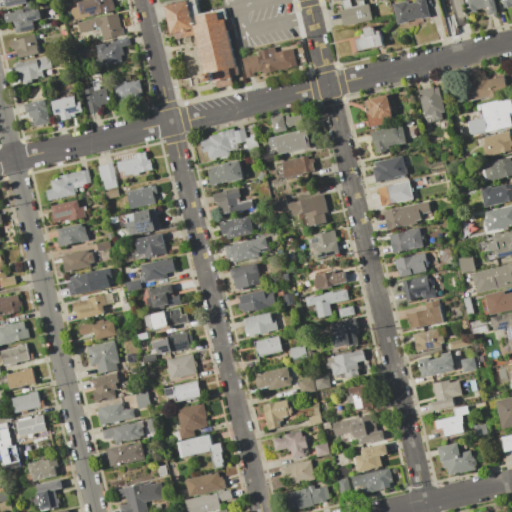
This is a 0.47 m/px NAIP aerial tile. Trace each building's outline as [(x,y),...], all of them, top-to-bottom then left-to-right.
[(114,0),(115,4),(113,4),(114,11),(71,20),(69,8),(76,6),(75,3),(77,2),(87,0),(114,0)] [(206,82),(195,34),(173,39),(165,6),(189,0),(194,0),(198,13),(222,7),(237,75),(206,82)] [(343,9),(342,1),(336,2),(335,0),(363,0),(364,4),(369,3),(373,19),(344,26),(340,10),(343,9)] [(394,3),(409,0),(409,4),(418,2),(418,0),(426,0),(430,17),(422,19),(422,17),(409,20),(409,22),(398,24),(394,3)] [(495,0),(498,12),(488,15),(486,7),(478,9),(478,12),(470,14),(467,0),(495,0)] [(511,0),(511,6),(504,8),(503,2),(501,2),(500,0),(511,0)] [(3,13),(22,9),(22,12),(40,8),(42,19),(33,21),(35,28),(16,33),(13,20),(6,22),(3,13)] [(77,22),(118,13),(121,27),(122,27),(124,35),(102,40),(99,27),(96,28),(96,26),(92,27),(92,30),(79,33),(77,22)] [(353,53),(350,40),(361,38),(360,35),(365,33),(363,28),(372,26),(372,27),(374,27),(375,31),(380,30),(384,45),(353,53)] [(10,40),(35,35),(39,53),(19,58),(17,51),(14,52),(14,49),(12,50),(10,40)] [(96,45),(105,43),(106,47),(108,46),(107,44),(112,43),(111,41),(129,37),(130,44),(122,46),(124,54),(121,54),(123,61),(100,66),(96,45)] [(254,57),(258,56),(259,56),(258,50),(274,46),(275,52),(291,48),(296,65),(262,73),(261,70),(257,71),(252,72),(253,76),(245,78),(241,58),(248,56),(253,55),(254,57)] [(15,63),(49,55),(52,67),(42,70),(44,77),(32,80),(33,82),(23,84),(21,75),(18,76),(15,63)] [(468,101),(463,78),(487,73),(488,79),(505,75),(508,93),(468,101)] [(85,90),(93,88),(92,82),(101,79),(102,86),(101,86),(102,88),(106,87),(110,103),(101,105),(102,107),(98,108),(99,110),(91,112),(85,90)] [(139,79),(144,100),(119,106),(114,85),(122,83),(122,82),(126,81),(127,82),(139,79)] [(439,87),(445,112),(443,113),(445,118),(429,121),(428,116),(424,117),(418,90),(434,86),(434,88),(439,87)] [(51,101),(64,98),(63,91),(72,89),(75,102),(80,101),(83,112),(75,114),(75,115),(71,116),(72,118),(62,120),(61,114),(55,115),(51,101)] [(387,95),(393,115),(389,116),(390,122),(370,128),(363,101),(387,95)] [(511,127),(471,135),(468,121),(483,117),(480,104),(511,97),(511,115),(511,116),(511,121),(511,127)] [(24,104),(44,99),(50,122),(35,126),(32,117),(29,117),(28,113),(27,113),(24,104)] [(271,118),(303,110),(306,123),(287,128),(288,130),(275,133),(271,118)] [(371,132),(402,125),(406,143),(390,147),(391,150),(376,154),(371,132)] [(200,140),(209,138),(209,135),(218,133),(217,132),(234,129),(234,130),(244,127),(247,138),(250,137),(249,134),(256,133),(259,149),(248,152),(245,141),(237,143),(239,149),(229,151),(230,154),(228,155),(228,156),(225,157),(225,156),(209,159),(208,153),(204,153),(200,140)] [(268,138),(306,129),(310,147),(278,154),(278,155),(275,155),(276,159),(263,162),(261,154),(266,153),(264,144),(270,143),(268,138)] [(483,137),(511,131),(511,150),(487,156),(483,137)] [(117,161),(136,157),(135,153),(145,151),(147,159),(150,159),(152,169),(139,172),(140,174),(134,175),(133,174),(126,175),(125,170),(119,172),(117,161)] [(281,161),(309,155),(309,158),(314,157),(317,170),(285,178),(281,161)] [(374,162),(403,156),(407,175),(376,182),(373,167),(375,167),(374,162)] [(483,162),(511,156),(511,160),(511,175),(486,181),(483,170),(485,169),(483,162)] [(239,160),(244,180),(229,183),(229,182),(211,186),(207,167),(218,164),(218,166),(225,164),(225,163),(239,160)] [(112,163),(117,187),(105,190),(103,180),(101,181),(97,166),(112,163)] [(59,176),(87,169),(90,182),(84,184),(85,186),(76,187),(77,192),(75,192),(76,195),(49,201),(46,190),(53,188),(51,180),(59,178),(59,176)] [(378,189),(424,177),(427,186),(414,190),(414,191),(412,192),(413,198),(382,206),(378,189)] [(511,200),(485,208),(480,188),(492,185),(492,188),(511,182),(511,200)] [(126,192),(155,185),(158,197),(155,198),(156,203),(130,209),(128,200),(127,200),(126,192)] [(214,194),(239,188),(241,197),(239,198),(240,201),(251,199),(254,208),(219,216),(214,194)] [(104,191),(117,189),(119,197),(106,200),(104,191)] [(290,203),(324,194),(329,212),(325,213),(327,222),(309,227),(306,213),(294,216),(290,203)] [(270,199),(284,195),(288,211),(273,215),(270,199)] [(52,206),(78,200),(79,207),(83,206),(86,217),(56,224),(56,223),(54,223),(52,213),(53,213),(52,206)] [(384,211),(414,204),(415,210),(424,208),(425,216),(417,218),(418,224),(403,227),(403,226),(388,229),(384,211)] [(486,211),(511,205),(511,225),(508,227),(509,230),(503,231),(503,228),(487,231),(484,219),(487,218),(486,211)] [(126,215),(135,213),(135,212),(150,209),(150,210),(155,208),(157,216),(158,215),(161,228),(131,236),(126,215)] [(249,212),(256,210),(258,217),(251,218),(249,212)] [(220,222),(249,215),(254,233),(228,239),(227,233),(223,234),(220,222)] [(457,218),(467,216),(471,229),(461,232),(457,218)] [(58,229),(82,223),(83,227),(85,226),(89,240),(59,247),(57,237),(59,236),(58,229)] [(389,235),(419,227),(424,246),(394,254),(389,235)] [(315,259),(312,245),(310,246),(309,239),(314,237),(314,235),(334,230),(340,253),(315,259)] [(486,237),(511,230),(511,254),(495,258),(494,254),(490,254),(486,237)] [(161,233),(166,253),(146,258),(145,254),(139,255),(137,248),(135,249),(133,240),(161,233)] [(258,239),(267,237),(269,244),(260,246),(258,239)] [(225,246),(256,239),(260,256),(234,262),(233,257),(228,258),(225,246)] [(96,243),(108,240),(111,249),(98,252),(96,243)] [(0,250),(6,277),(14,276),(16,284),(1,287),(0,282),(0,250)] [(61,255),(87,250),(88,253),(92,252),(94,262),(90,263),(91,266),(65,272),(61,255)] [(395,259),(423,253),(427,271),(399,277),(395,259)] [(458,258),(473,255),(476,269),(462,272),(458,258)] [(141,265),(172,257),(175,270),(166,273),(167,277),(145,282),(141,265)] [(471,273),(507,265),(506,263),(511,261),(511,285),(493,290),(493,289),(475,292),(471,273)] [(230,269),(256,263),(261,283),(236,289),(233,278),(232,278),(230,269)] [(71,296),(68,282),(71,281),(70,277),(96,270),(99,279),(107,277),(109,286),(71,296)] [(317,289),(314,279),(316,279),(315,275),(336,270),(336,273),(346,271),(348,281),(333,285),(334,287),(326,288),(326,287),(317,289)] [(403,281),(427,275),(430,290),(435,289),(437,297),(424,300),(423,297),(407,301),(405,290),(402,291),(401,284),(403,283),(403,281)] [(126,282),(139,279),(141,288),(128,292),(126,282)] [(146,290),(171,284),(174,295),(179,294),(182,304),(169,307),(169,304),(149,309),(146,297),(148,297),(146,290)] [(462,289),(474,287),(476,294),(464,297),(462,289)] [(306,297),(324,293),(324,292),(332,290),(333,292),(347,288),(350,299),(330,303),(333,315),(319,318),(316,305),(308,306),(306,297)] [(237,296),(265,290),(266,293),(272,291),(276,305),(269,306),(270,307),(244,314),(243,309),(241,310),(237,296)] [(485,295),(503,290),(504,294),(511,291),(511,309),(490,315),(485,295)] [(282,294),(292,292),(294,303),(285,305),(282,294)] [(73,302),(82,300),(81,297),(88,295),(89,298),(111,293),(113,303),(103,306),(105,313),(79,320),(77,312),(76,313),(73,302)] [(0,315),(0,295),(1,295),(2,297),(6,296),(6,297),(17,295),(21,311),(0,315)] [(463,299),(470,297),(473,313),(467,314),(463,299)] [(411,330),(407,314),(426,309),(425,303),(438,300),(443,322),(411,330)] [(129,302),(131,309),(124,310),(123,303),(129,302)] [(338,309),(353,305),(355,314),(340,317),(338,309)] [(145,316),(185,307),(189,322),(149,331),(145,316)] [(490,317),(511,311),(511,350),(509,351),(504,329),(494,331),(490,317)] [(247,336),(243,318),(271,312),(272,319),(276,318),(278,329),(268,331),(269,333),(260,335),(260,333),(247,336)] [(331,323),(356,317),(360,334),(357,334),(359,344),(349,347),(348,345),(337,347),(331,323)] [(469,322),(485,318),(488,331),(472,334),(469,322)] [(79,325),(104,319),(105,323),(113,321),(116,335),(97,340),(95,332),(81,335),(79,325)] [(461,321),(467,319),(470,328),(463,330),(461,321)] [(0,344),(0,326),(4,326),(4,324),(8,323),(8,324),(12,323),(13,324),(24,321),(26,328),(27,328),(30,337),(0,344)] [(413,334),(437,328),(438,334),(442,334),(444,343),(441,344),(441,346),(417,352),(413,334)] [(171,352),(171,351),(166,352),(163,343),(168,341),(167,336),(186,331),(190,347),(171,352)] [(136,334),(146,332),(148,338),(138,340),(136,334)] [(255,341),(279,336),(283,351),(258,357),(255,341)] [(448,342),(469,337),(471,345),(450,350),(448,342)] [(87,347),(114,341),(119,362),(116,363),(118,369),(99,373),(96,364),(91,365),(87,347)] [(4,365),(0,351),(18,347),(17,345),(26,343),(30,359),(4,365)] [(289,348),(305,345),(308,357),(292,360),(289,348)] [(327,358),(363,349),(365,361),(358,363),(359,369),(358,370),(359,376),(346,379),(344,374),(332,377),(330,369),(328,369),(327,362),(328,362),(327,358)] [(423,377),(419,359),(429,356),(430,360),(441,357),(440,353),(450,351),(455,369),(423,377)] [(143,355),(154,353),(156,360),(144,363),(143,355)] [(166,360),(193,354),(197,373),(171,379),(166,360)] [(460,360),(473,356),(476,370),(463,373),(460,360)] [(10,389),(6,374),(24,370),(23,369),(31,367),(35,383),(10,389)] [(255,374),(288,367),(292,385),(258,392),(255,374)] [(93,378),(117,373),(119,382),(115,383),(117,389),(114,390),(116,396),(115,397),(115,398),(103,401),(103,400),(96,401),(93,391),(96,391),(93,378)] [(314,376),(328,374),(330,387),(317,390),(314,376)] [(298,380),(312,377),(315,391),(301,394),(298,380)] [(430,411),(428,402),(436,400),(435,393),(433,393),(431,386),(433,386),(432,383),(449,379),(450,382),(460,380),(463,394),(461,395),(462,398),(453,400),(455,406),(430,411)] [(164,388),(197,381),(201,396),(176,402),(175,398),(169,399),(168,397),(166,398),(164,388)] [(139,392),(137,384),(144,382),(145,386),(146,386),(147,390),(139,392)] [(368,382),(374,408),(355,412),(352,401),(349,401),(347,394),(351,393),(349,386),(368,382)] [(15,412),(12,398),(29,394),(29,392),(38,390),(40,400),(43,400),(44,405),(15,412)] [(135,394),(147,391),(150,405),(138,408),(135,394)] [(495,400),(511,396),(511,426),(502,429),(495,400)] [(263,405),(288,399),(289,406),(291,406),(292,412),(291,412),(291,415),(279,417),(281,427),(269,430),(263,405)] [(97,408),(122,402),(124,410),(132,408),(134,417),(101,425),(97,408)] [(176,409),(203,402),(207,418),(206,418),(208,427),(194,430),(195,436),(180,439),(178,428),(180,428),(176,409)] [(434,421),(455,416),(454,409),(467,405),(469,413),(461,415),(465,432),(444,437),(443,431),(434,433),(433,430),(436,430),(434,424),(435,424),(434,421)] [(310,425),(308,417),(316,415),(314,408),(319,406),(322,422),(310,425)] [(0,423),(0,416),(9,414),(10,421),(6,422),(0,423)] [(19,437),(16,422),(18,421),(18,419),(31,416),(31,418),(35,417),(35,416),(43,414),(47,430),(19,437)] [(334,423),(370,414),(372,422),(375,421),(377,431),(382,429),(385,439),(359,445),(358,438),(354,438),(355,440),(348,442),(349,446),(340,448),(338,436),(337,436),(334,423)] [(146,419),(156,417),(159,430),(149,432),(146,419)] [(102,431),(142,421),(143,427),(142,427),(144,437),(116,444),(115,440),(113,440),(113,437),(104,439),(102,431)] [(0,423),(6,422),(11,445),(12,447),(0,449),(0,423)] [(476,436),(473,425),(478,424),(478,425),(486,423),(488,433),(476,436)] [(273,439),(285,436),(284,435),(301,431),(302,435),(304,435),(309,455),(293,458),(291,450),(288,451),(287,448),(276,451),(273,439)] [(499,438),(511,434),(511,450),(502,452),(499,438)] [(177,443),(210,435),(212,445),(220,443),(223,452),(221,452),(224,462),(222,462),(223,467),(215,469),(210,451),(181,458),(177,443)] [(13,454),(12,447),(11,445),(19,443),(21,453),(18,453),(13,454)] [(110,467),(107,451),(109,450),(109,448),(128,444),(129,446),(141,443),(145,459),(110,467)] [(315,445),(327,443),(330,454),(317,457),(315,445)] [(362,448),(386,443),(388,454),(380,456),(383,467),(359,472),(356,456),(363,455),(362,448)] [(449,475),(447,468),(444,468),(442,462),(441,462),(438,447),(458,443),(460,452),(471,450),(472,456),(474,456),(474,459),(475,459),(477,464),(475,465),(476,469),(449,475)] [(0,465),(0,449),(12,447),(13,454),(18,453),(21,466),(1,470),(0,465)] [(27,463),(39,461),(39,460),(43,459),(43,460),(56,458),(58,468),(56,469),(57,476),(33,481),(32,473),(29,474),(27,463)] [(280,468),(311,460),(315,479),(306,482),(305,479),(300,480),(300,483),(291,485),(289,476),(283,477),(280,468)] [(157,466),(164,465),(167,474),(159,476),(157,466)] [(352,477),(390,468),(393,481),(389,482),(390,487),(367,493),(365,485),(354,487),(352,477)] [(190,496),(186,479),(218,472),(219,477),(222,476),(223,479),(224,479),(226,488),(190,496)] [(337,480),(347,478),(352,495),(342,497),(337,480)] [(35,485),(60,479),(63,488),(55,490),(57,497),(58,497),(60,503),(58,504),(59,507),(42,511),(40,504),(32,506),(30,499),(38,496),(35,485)] [(142,482),(142,484),(149,482),(150,485),(160,482),(164,497),(145,502),(147,511),(120,511),(119,505),(128,503),(126,496),(119,498),(117,489),(134,486),(133,484),(142,482)] [(287,493),(309,487),(308,486),(314,484),(315,489),(327,486),(330,498),(326,499),(326,501),(314,504),(314,505),(298,509),(298,508),(291,509),(287,493)] [(231,489),(233,498),(220,501),(221,508),(205,511),(188,511),(185,500),(231,489)] [(0,493),(7,492),(9,499),(0,501),(0,493)]
